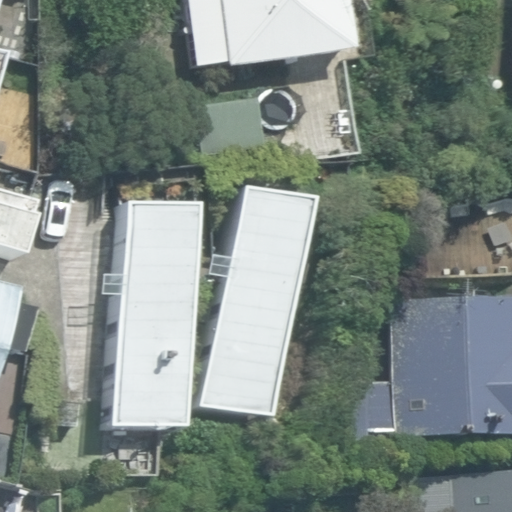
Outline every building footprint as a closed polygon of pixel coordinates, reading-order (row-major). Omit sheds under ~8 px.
[(219,67),(219,71),(302,61),(340,57),(333,0),(179,0),(188,71),(219,67)] [(262,90),(273,169),(354,158),(343,79),(262,90)] [(184,114),(192,159),(251,152),(244,103),(184,114)] [(222,194),(179,413),(248,427),(292,208),(222,194)] [(0,256),(7,259),(22,211),(0,204),(0,256)] [(103,211),(91,433),(160,438),(172,214),(103,211)] [(0,354),(14,358),(26,310),(4,304),(6,293),(0,291),(0,354)] [(318,387),(320,445),(385,443),(511,439),(511,302),(379,306),(381,385),(318,387)] [(511,511),(511,473),(399,480),(400,511),(511,511)]
